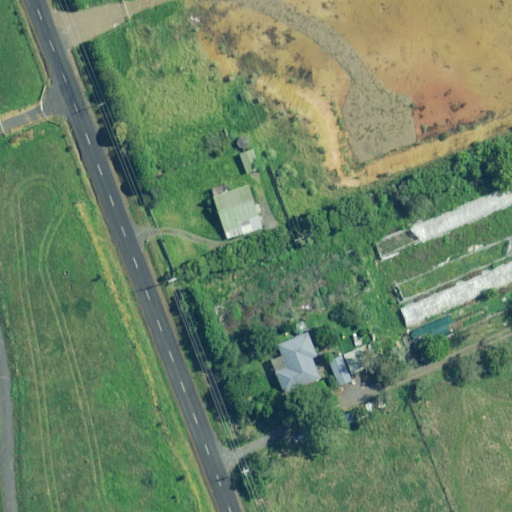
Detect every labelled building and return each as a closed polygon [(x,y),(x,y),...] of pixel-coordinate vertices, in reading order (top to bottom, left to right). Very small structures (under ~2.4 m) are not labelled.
[(232,142),(232,143),(233,145),(234,147),(234,148),(235,148),(236,149),(238,149),(239,150),(240,150),(241,149),(243,149),(244,148),(245,148),(246,147),(246,146),(247,144),(247,143),(247,142),(247,141),(247,139),(246,138),(245,137),(245,136),(243,136),(242,135),(241,135),(240,135),(239,135),(237,135),(236,135),(235,136),(234,137),(233,138),(233,139),(232,140),(232,142)] [(248,148),(234,154),(242,173),(255,168),(248,148)] [(208,188),(210,195),(207,196),(223,239),(260,225),(246,186),(242,187),(241,184),(222,191),(220,184),(208,188)] [(311,366),(315,364),(302,331),(271,343),(276,355),(265,360),(269,370),(279,393),(316,379),(311,366)] [(360,346),(340,354),(348,374),(368,365),(360,346)] [(338,355),(324,360),(334,386),(348,380),(338,355)]
